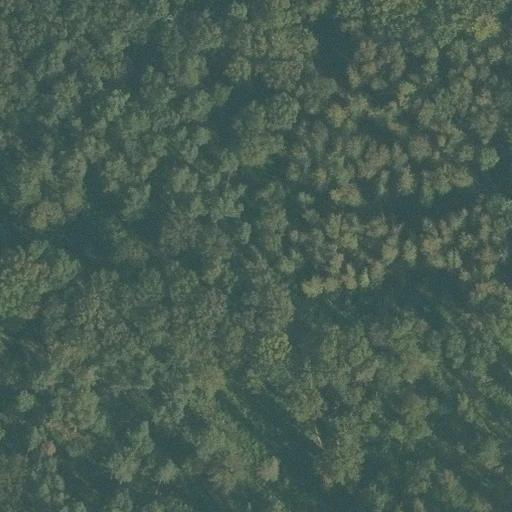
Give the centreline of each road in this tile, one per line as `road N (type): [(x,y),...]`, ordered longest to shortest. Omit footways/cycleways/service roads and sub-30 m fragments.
road 1 (track): [(283,347),(209,129),(180,0)]
road 2 (track): [(0,387),(283,347)]
road 3 (track): [(283,347),(511,319)]
road 4 (track): [(339,511),(283,347)]
